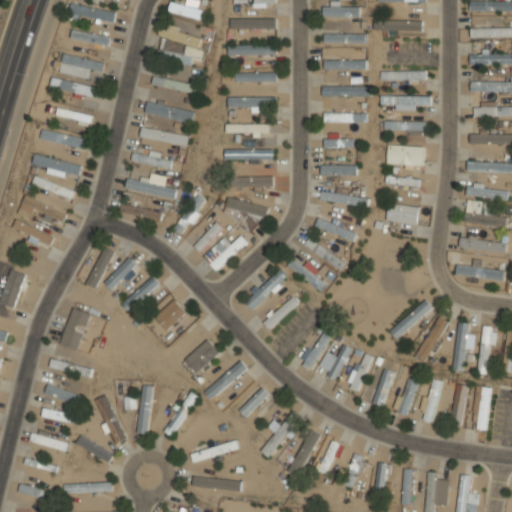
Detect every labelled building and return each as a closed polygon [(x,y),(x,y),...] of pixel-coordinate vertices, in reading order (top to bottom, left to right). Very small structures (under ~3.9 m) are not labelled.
[(171,0),(168,10),(200,20),(204,10),(171,0)] [(267,7),(266,2),(277,2),(276,0),(233,0),(234,3),(254,3),(254,8),(267,7)] [(511,0),(470,0),(470,10),(511,10),(511,0)] [(69,13),(114,21),(116,10),(71,3),(69,13)] [(323,16),(360,16),(360,5),(323,5),(323,16)] [(273,17),(237,17),(237,28),(273,28),(273,17)] [(422,30),(422,19),(373,19),(373,30),(422,30)] [(198,47),(202,35),(162,22),(158,34),(198,47)] [(325,26),(323,38),(364,45),(366,33),(325,26)] [(511,27),(470,27),(470,37),(511,37),(511,27)] [(111,36),(72,29),(70,37),(110,45),(111,36)] [(275,43),(229,43),(229,64),(253,64),(253,54),(275,54),(275,43)] [(157,57),(192,64),(194,54),(159,48),(157,57)] [(511,63),(511,51),(469,52),(469,64),(511,63)] [(104,60),(62,52),(61,60),(56,59),(54,70),(90,77),(91,69),(102,71),(104,60)] [(366,58),(323,58),(323,68),(366,68),(366,58)] [(381,80),(426,80),(426,69),(381,69),(381,80)] [(275,71),(235,71),(235,80),(275,80),(275,71)] [(195,92),(196,83),(153,75),(152,84),(195,92)] [(75,94),(96,97),(98,86),(52,78),(50,87),(75,91),(75,94)] [(511,91),(511,79),(471,79),(471,91),(511,91)] [(322,85),(322,95),(372,95),(372,85),(322,85)] [(381,94),(381,104),(429,104),(429,94),(381,94)] [(274,106),(274,96),(227,96),(227,106),(274,106)] [(194,110),(148,99),(145,111),(191,123),(194,110)] [(474,116),(511,116),(511,103),(474,103),(474,116)] [(93,116),(58,104),(55,113),(90,125),(93,116)] [(323,122),(366,122),(366,112),(323,112),(323,122)] [(384,133),(424,133),(424,120),(384,120),(384,133)] [(269,123),(226,123),(226,132),(269,132),(269,123)] [(190,136),(142,124),(140,135),(187,147),(190,136)] [(40,137),(87,149),(90,138),(43,126),(40,137)] [(469,144),(511,144),(511,131),(469,131),(469,144)] [(323,146),(354,146),(354,135),(323,135),(323,146)] [(423,144),(387,144),(387,164),(423,164),(423,144)] [(171,170),(174,158),(134,147),(131,158),(171,170)] [(272,158),(272,148),(224,148),(224,158),(272,158)] [(511,151),(468,151),(467,171),(511,171),(511,151)] [(81,164),(34,154),(33,163),(48,167),(46,173),(65,177),(66,172),(79,175),(81,164)] [(323,174),(367,174),(367,164),(323,164),(323,174)] [(167,180),(129,171),(125,187),(175,199),(178,189),(166,186),(167,180)] [(75,189),(35,173),(31,183),(72,199),(75,189)] [(419,186),(420,177),(386,174),(385,182),(419,186)] [(272,176),(233,176),(233,186),(272,186),(272,176)] [(466,194),(507,199),(508,189),(467,184),(466,194)] [(320,199),(367,207),(369,196),(321,188),(320,199)] [(207,201),(197,193),(173,227),(183,235),(207,201)] [(18,212),(30,218),(33,210),(61,221),(65,212),(25,195),(18,212)] [(266,216),(268,206),(228,195),(225,206),(266,216)] [(505,226),(507,216),(494,214),(495,203),(467,199),(464,221),(505,226)] [(415,225),(419,206),(390,200),(385,218),(415,225)] [(163,211),(122,202),(119,212),(161,221),(163,211)] [(314,227),(354,240),(358,229),(317,216),(314,227)] [(53,240),(15,221),(11,230),(24,236),(20,245),(45,257),(53,240)] [(193,245),(201,252),(223,227),(216,221),(193,245)] [(210,263),(218,270),(247,241),(239,233),(210,263)] [(459,245),(505,254),(506,243),(461,235),(459,245)] [(303,245),(342,269),(348,260),(309,236),(303,245)] [(95,288),(114,251),(105,246),(86,283),(95,288)] [(104,281),(111,289),(137,264),(129,256),(104,281)] [(328,281),(293,256),(287,265),(322,290),(328,281)] [(505,268),(456,264),(456,275),(504,279),(505,268)] [(286,275),(278,267),(244,301),(252,309),(286,275)] [(9,322),(22,291),(13,287),(19,272),(12,269),(0,297),(0,302),(7,305),(1,319),(9,322)] [(121,303),(128,310),(159,282),(152,275),(121,303)] [(263,323),(270,329),(299,301),(292,294),(263,323)] [(187,312),(173,298),(154,317),(168,331),(187,312)] [(389,330),(395,338),(433,307),(426,299),(389,330)] [(59,343),(77,350),(92,314),(74,307),(59,343)] [(424,361),(449,320),(439,314),(414,355),(424,361)] [(468,322),(458,321),(453,368),(462,370),(465,348),(474,349),(475,333),(467,332),(468,322)] [(495,326),(483,324),(477,372),(490,374),(495,326)] [(334,333),(325,327),(301,363),(310,369),(334,333)] [(0,339),(5,341),(8,331),(0,328),(0,339)] [(511,369),(511,329),(508,328),(502,370),(511,371),(511,369)] [(184,359),(197,373),(220,350),(207,337),(184,359)] [(326,375),(338,379),(351,346),(339,341),(326,375)] [(346,386),(357,391),(372,356),(362,351),(346,386)] [(9,358),(0,356),(0,374),(6,376),(9,358)] [(90,375),(92,366),(51,359),(49,367),(90,375)] [(204,391),(211,400),(247,367),(240,359),(204,391)] [(373,402),(383,405),(394,371),(384,368),(373,402)] [(442,380),(433,378),(423,419),(432,421),(442,380)] [(395,410),(403,414),(419,383),(411,379),(395,410)] [(45,391),(79,405),(83,396),(49,382),(45,391)] [(461,425),(467,384),(455,383),(449,423),(461,425)] [(153,385),(143,384),(137,432),(147,433),(153,385)] [(492,387),(478,385),(471,427),(485,429),(492,387)] [(228,420),(235,428),(270,393),(262,386),(228,420)] [(163,430),(171,436),(200,396),(191,390),(163,430)] [(126,438),(105,394),(95,399),(116,443),(126,438)] [(124,397),(124,409),(136,408),(135,396),(124,397)] [(41,416),(74,423),(75,414),(43,407),(41,416)] [(260,450),(269,457),(299,419),(290,413),(260,450)] [(291,469),(300,472),(319,429),(310,425),(291,469)] [(30,440),(67,450),(70,439),(34,429),(30,440)] [(75,443),(108,462),(114,452),(81,433),(75,443)] [(190,453),(193,462),(240,447),(237,438),(190,453)] [(340,442),(331,439),(319,471),(327,474),(340,442)] [(365,456),(354,452),(345,484),(355,487),(365,456)] [(386,462),(377,462),(376,489),(385,490),(386,462)] [(412,468),(403,468),(403,504),(412,504),(412,468)] [(433,511),(438,472),(429,471),(425,511),(433,511)] [(471,475),(462,474),(456,511),(475,511),(479,490),(469,489),(471,475)] [(240,490),(241,479),(193,475),(192,486),(240,490)] [(113,491),(113,481),(63,482),(63,491),(113,491)] [(18,493),(48,497),(50,487),(20,483),(18,493)]
